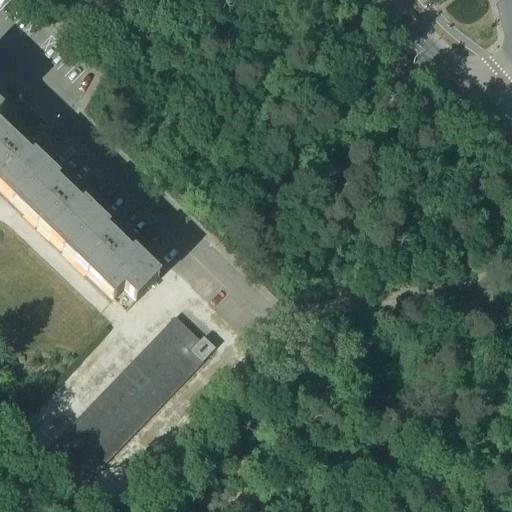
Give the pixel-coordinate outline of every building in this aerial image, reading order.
[(0,197),(111,305),(122,295),(134,307),(155,285),(0,135),(0,120),(1,119),(0,117),(0,197)] [(182,350),(191,341),(173,324),(164,333),(182,350)] [(174,359),(182,350),(164,333),(155,342),(174,359)] [(189,357),(198,347),(191,341),(182,350),(189,357)] [(165,368),(174,359),(155,342),(147,351),(165,368)] [(189,357),(201,368),(214,355),(201,343),(198,347),(189,357)] [(201,368),(189,357),(182,350),(174,359),(192,377),(201,368)] [(156,377),(165,368),(147,351),(138,360),(156,377)] [(183,386),(192,377),(174,359),(165,368),(183,386)] [(148,386),(156,377),(138,360),(129,369),(148,386)] [(175,395),(183,386),(165,368),(156,377),(175,395)] [(139,396),(148,386),(129,369),(121,378),(139,396)] [(166,404),(175,395),(156,377),(148,386),(166,404)] [(130,404),(139,396),(121,378),(112,387),(130,404)] [(157,413),(166,404),(148,386),(139,396),(157,413)] [(122,413),(130,404),(112,387),(103,396),(122,413)] [(113,422),(122,413),(103,396),(95,405),(113,422)] [(149,422),(157,413),(139,396),(130,404),(149,422)] [(140,431),(149,422),(130,404),(122,413),(140,431)] [(104,431),(113,422),(95,405),(86,414),(104,431)] [(132,440),(140,431),(122,413),(113,422),(132,440)] [(96,440),(104,431),(86,414),(78,423),(96,440)] [(123,449),(132,440),(113,422),(104,431),(123,449)] [(87,449),(96,440),(78,423),(69,432),(87,449)] [(114,458),(123,449),(104,431),(96,440),(114,458)] [(78,458),(87,449),(69,432),(60,441),(78,458)] [(106,467),(114,458),(96,440),(87,449),(106,467)] [(69,468),(78,458),(60,441),(51,451),(69,468)] [(97,476),(106,467),(87,449),(78,458),(97,476)] [(61,477),(69,468),(51,451),(42,460),(61,477)] [(88,486),(97,476),(78,458),(69,468),(88,486)] [(79,495),(88,486),(69,468),(61,477),(79,495)]
